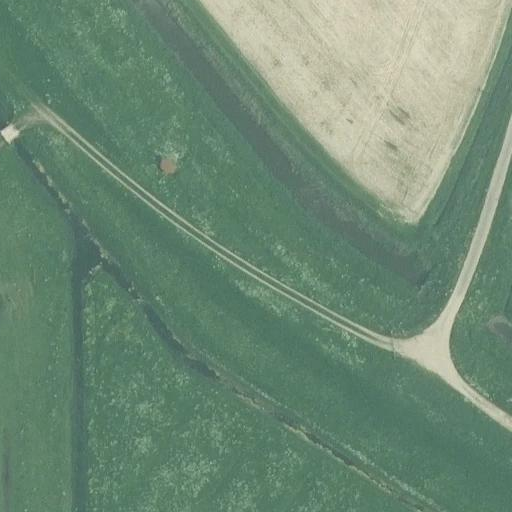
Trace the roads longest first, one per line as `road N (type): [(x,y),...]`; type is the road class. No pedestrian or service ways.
road 1 (track): [(0,39),(43,92),(39,115),(189,237)]
road 2 (track): [(411,351),(267,286),(189,237)]
road 3 (unclassified): [(426,356),(476,249),(511,130)]
